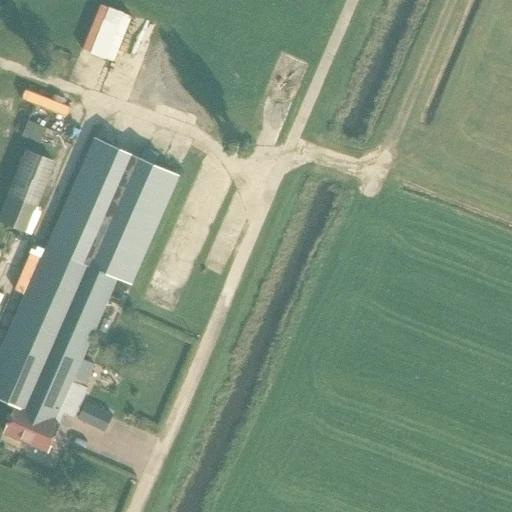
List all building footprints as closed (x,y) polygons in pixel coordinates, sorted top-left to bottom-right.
[(286,122),(310,61),(274,47),(250,108),(286,122)] [(149,75),(145,92),(170,97),(174,81),(149,75)] [(45,122),(61,126),(64,113),(31,104),(28,114),(46,118),(45,122)] [(73,377),(81,359),(117,278),(129,284),(159,217),(177,176),(126,153),(91,138),(45,243),(15,316),(0,351),(0,398),(15,406),(3,432),(47,451),(59,424),(54,422),(58,412),(74,419),(88,388),(72,381),(73,377)] [(21,141),(1,203),(10,206),(6,216),(25,223),(49,150),(21,141)] [(152,271),(139,298),(162,308),(175,281),(152,271)] [(84,401),(76,419),(103,431),(112,414),(84,401)]
